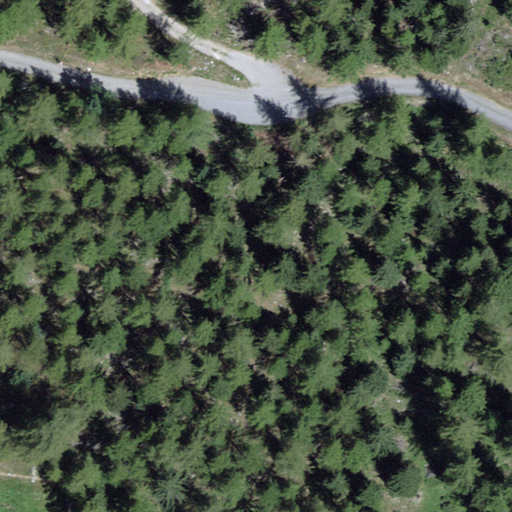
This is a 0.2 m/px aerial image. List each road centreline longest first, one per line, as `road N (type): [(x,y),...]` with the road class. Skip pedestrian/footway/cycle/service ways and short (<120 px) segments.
road 1 (unclassified): [(0,61),(267,96),(422,89),(511,107)]
road 2 (track): [(267,96),(251,68),(131,0)]
